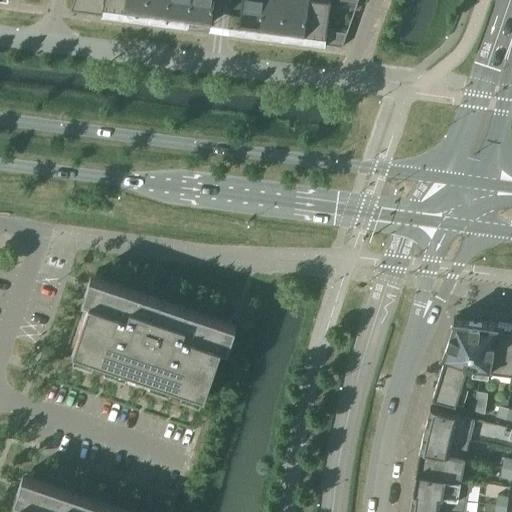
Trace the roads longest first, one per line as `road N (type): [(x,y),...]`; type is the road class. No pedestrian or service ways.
road 1 (secondary): [(453,180),(0,120)]
road 2 (secondary): [(0,164),(444,221)]
road 3 (unclassified): [(342,83),(45,40)]
road 4 (residential): [(440,270),(377,511)]
road 5 (unclassified): [(511,16),(453,180)]
road 6 (residential): [(0,228),(39,233),(0,352)]
